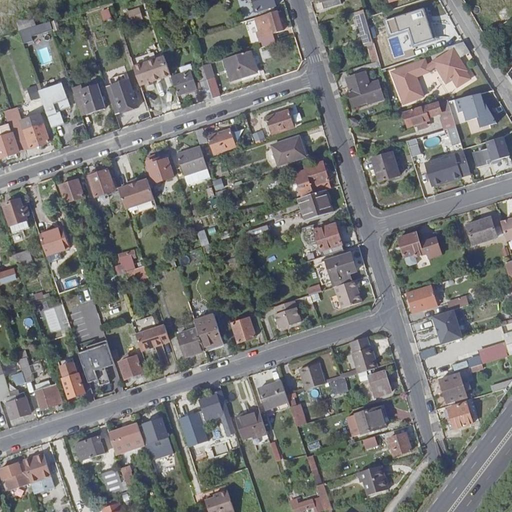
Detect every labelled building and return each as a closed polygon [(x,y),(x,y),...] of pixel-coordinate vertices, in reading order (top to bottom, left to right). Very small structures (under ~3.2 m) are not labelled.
[(260,17),(275,13),(273,8),(276,6),(273,0),(252,0),(256,13),(258,12),(260,17)] [(319,0),(323,11),(341,6),(340,0),(339,0),(319,0)] [(109,10),(100,11),(102,20),(111,19),(109,10)] [(391,36),(408,31),(410,32),(415,46),(433,41),(426,18),(424,10),(386,22),(391,36)] [(125,15),(127,23),(139,19),(136,11),(125,15)] [(283,31),(277,12),(275,13),(260,17),(255,19),(260,34),(257,35),(261,49),(276,44),(273,34),(283,31)] [(373,47),(365,19),(363,12),(355,14),(363,43),(365,42),(371,65),(378,63),(373,47)] [(430,17),(426,18),(433,41),(415,46),(410,32),(408,31),(391,36),(386,22),(384,23),(389,39),(408,33),(413,50),(436,42),(431,24),(433,24),(430,17)] [(41,33),(38,25),(29,28),(32,36),(41,33)] [(461,61),(471,55),(464,44),(449,49),(451,52),(433,63),(434,64),(426,68),(425,64),(391,74),(402,106),(422,100),(416,81),(429,76),(428,73),(436,68),(446,85),(452,81),(457,88),(470,81),(465,73),(467,72),(461,61)] [(256,73),(250,52),(224,60),(231,81),(256,73)] [(156,60),(134,67),(140,86),(162,79),(156,60)] [(213,99),(220,97),(209,65),(202,67),(207,81),(213,99)] [(190,72),(171,78),(177,96),(197,90),(190,72)] [(348,93),(353,108),(376,102),(376,103),(384,102),(378,83),(369,85),(366,74),(345,80),(350,92),(348,93)] [(129,79),(106,87),(116,115),(138,107),(129,79)] [(199,84),(205,102),(213,99),(207,81),(199,84)] [(80,83),(72,86),(82,117),(105,109),(97,85),(83,90),(80,83)] [(62,84),(39,91),(39,92),(42,101),(50,128),(63,124),(59,111),(70,107),(62,84)] [(477,97),(462,101),(464,108),(479,104),(477,97)] [(455,128),(448,103),(446,99),(437,102),(438,105),(404,115),(409,129),(415,127),(427,124),(429,123),(427,120),(441,115),(446,131),(455,128)] [(21,120),(18,108),(11,110),(24,151),(29,149),(21,120)] [(11,110),(4,112),(8,125),(12,135),(18,153),(24,151),(11,110)] [(290,112),(267,120),(272,136),(295,129),(290,112)] [(49,143),(40,115),(21,120),(29,149),(49,143)] [(429,130),(427,124),(415,127),(417,133),(429,130)] [(0,127),(0,138),(12,135),(8,125),(0,127)] [(451,149),(461,146),(455,128),(446,131),(451,149)] [(203,130),(195,132),(199,146),(208,144),(203,130)] [(262,131),(253,133),(255,141),(264,138),(262,131)] [(231,132),(208,139),(213,155),(236,148),(231,132)] [(0,138),(0,158),(6,157),(10,156),(18,153),(12,135),(0,138)] [(298,138),(272,146),(278,165),(304,157),(298,138)] [(413,164),(414,167),(422,165),(415,140),(406,143),(413,164)] [(491,163),(509,158),(503,140),(486,144),(488,152),(486,153),(487,157),(489,156),(491,163)] [(406,143),(402,144),(408,165),(413,164),(406,143)] [(205,163),(200,149),(179,156),(185,176),(207,169),(205,163)] [(392,154),(372,159),(379,183),(399,176),(392,154)] [(148,165),(155,186),(174,180),(168,161),(159,164),(156,157),(148,160),(150,164),(148,165)] [(431,187),(460,179),(455,162),(445,165),(443,159),(425,164),(431,187)] [(331,189),(323,164),(306,170),(306,171),(297,174),(301,187),(298,188),(301,198),(311,195),(331,189)] [(108,172),(89,178),(96,199),(115,193),(108,172)] [(221,178),(212,181),(216,190),(224,187),(221,178)] [(129,187),(119,190),(126,211),(130,209),(133,218),(158,210),(148,181),(137,184),(129,187)] [(78,182),(60,188),(66,206),(84,199),(78,182)] [(332,213),(325,192),(298,201),(306,222),(332,213)] [(10,228),(27,222),(25,217),(29,216),(27,208),(23,210),(20,202),(3,208),(10,228)] [(511,220),(509,222),(502,223),(507,242),(511,240),(511,215),(511,216),(511,220)] [(491,220),(467,227),(473,247),(497,239),(491,220)] [(31,232),(27,222),(10,228),(13,238),(31,232)] [(330,256),(344,252),(335,225),(314,232),(321,252),(328,250),(330,256)] [(247,233),(250,243),(270,237),(266,227),(247,233)] [(63,229),(39,236),(46,257),(70,249),(63,229)] [(197,234),(202,249),(209,246),(204,231),(197,234)] [(418,233),(400,238),(405,257),(416,255),(416,257),(428,254),(429,259),(443,255),(437,238),(424,242),(421,243),(418,233)] [(164,242),(143,249),(147,263),(168,256),(164,242)] [(332,281),(335,288),(354,282),(352,275),(357,273),(351,255),(345,257),(344,252),(330,256),(325,258),(332,281)] [(134,253),(119,257),(123,273),(134,270),(132,260),(136,259),(134,253)] [(17,264),(15,257),(9,259),(12,266),(17,264)] [(325,258),(321,259),(329,282),(332,281),(325,258)] [(101,273),(104,281),(116,277),(114,269),(101,273)] [(135,271),(116,277),(119,285),(128,282),(127,280),(138,277),(135,271)] [(0,285),(17,280),(14,272),(0,276),(0,285)] [(359,289),(357,281),(354,282),(335,288),(342,310),(361,303),(357,289),(359,289)] [(320,284),(307,287),(309,294),(321,291),(320,284)] [(431,286),(407,293),(414,314),(438,307),(431,286)] [(80,289),(59,296),(61,302),(82,295),(80,289)] [(307,296),(309,303),(321,300),(318,293),(307,296)] [(447,304),(449,312),(450,312),(469,306),(466,298),(447,304)] [(294,302),(275,308),(278,316),(275,317),(280,331),(301,324),(294,302)] [(449,312),(433,317),(443,346),(459,341),(450,312),(449,312)] [(196,323),(197,328),(205,351),(223,345),(214,316),(196,323)] [(136,335),(142,354),(164,347),(163,344),(170,342),(164,326),(155,328),(152,319),(140,323),(143,333),(136,335)] [(232,326),(239,345),(255,339),(249,320),(232,326)] [(186,359),(206,353),(205,351),(197,328),(178,335),(186,359)] [(97,345),(105,369),(110,368),(115,366),(107,342),(102,344),(97,345)] [(482,366),(508,358),(508,356),(510,356),(506,344),(478,353),(480,359),(482,366)] [(78,355),(88,385),(98,381),(100,387),(110,384),(105,369),(97,345),(87,349),(88,352),(78,355)] [(358,374),(377,368),(370,347),(352,353),(357,371),(358,374)] [(18,362),(26,359),(23,352),(16,355),(18,362)] [(119,363),(125,380),(143,374),(137,357),(129,359),(128,356),(124,358),(125,361),(119,363)] [(26,384),(26,385),(31,384),(33,380),(26,359),(18,362),(26,384)] [(469,362),(471,369),(482,366),(480,359),(469,362)] [(20,386),(26,384),(18,362),(13,364),(20,386)] [(299,370),(306,390),(325,384),(318,363),(299,370)] [(498,366),(490,368),(492,375),(500,373),(498,366)] [(340,377),(341,379),(358,374),(357,371),(340,377)] [(368,378),(375,398),(391,393),(385,372),(368,378)] [(441,381),(448,404),(467,398),(460,375),(441,381)] [(63,381),(68,395),(75,393),(76,398),(85,395),(79,376),(63,381)] [(346,380),(333,379),(333,391),(346,391),(346,380)] [(491,384),(492,390),(511,387),(510,381),(491,384)] [(286,396),(282,383),(259,390),(266,411),(289,403),(286,396)] [(0,387),(0,402),(3,401),(5,407),(7,407),(12,420),(31,414),(26,399),(25,399),(24,397),(18,400),(18,402),(9,405),(7,400),(10,399),(5,386),(0,387)] [(227,437),(236,434),(220,386),(213,389),(215,396),(199,402),(204,416),(220,411),(221,414),(220,414),(223,423),(222,423),(227,437)] [(42,411),(64,403),(58,387),(36,394),(42,411)] [(286,396),(289,403),(297,401),(294,393),(286,396)] [(467,404),(449,409),(455,430),(473,424),(467,404)] [(297,427),(306,424),(301,408),(291,411),(297,427)] [(356,416),(361,434),(385,428),(383,418),(379,420),(376,409),(356,416)] [(206,423),(202,424),(198,411),(178,418),(187,447),(202,442),(203,445),(212,442),(206,423)] [(245,415),(236,418),(244,443),(268,436),(260,412),(245,417),(245,415)] [(356,416),(348,418),(354,436),(361,434),(356,416)] [(143,426),(149,444),(168,437),(162,419),(143,426)] [(116,456),(145,447),(137,424),(112,433),(114,441),(111,442),(116,456)] [(393,457),(411,452),(406,434),(393,437),(397,448),(391,450),(393,457)] [(362,440),(366,450),(378,446),(375,436),(362,440)] [(100,437),(76,445),(81,462),(102,455),(104,460),(107,459),(100,437)] [(43,455),(24,462),(24,463),(27,472),(32,485),(51,479),(43,455)] [(319,474),(313,456),(307,458),(313,476),(319,474)] [(32,485),(27,472),(24,463),(1,470),(4,480),(7,493),(32,486),(32,485)] [(131,466),(123,469),(125,473),(129,488),(138,486),(131,466)] [(387,490),(381,467),(358,474),(361,482),(364,482),(368,496),(387,490)] [(109,473),(116,495),(124,492),(122,483),(117,470),(109,473)] [(102,476),(110,497),(116,495),(109,473),(102,476)] [(319,492),(323,504),(330,502),(324,484),(317,486),(319,492)] [(233,511),(227,490),(214,495),(215,497),(207,500),(205,501),(208,511),(233,511)] [(290,502),(292,511),(301,511),(316,507),(317,511),(321,511),(324,511),(319,497),(299,504),(297,500),(290,502)]
